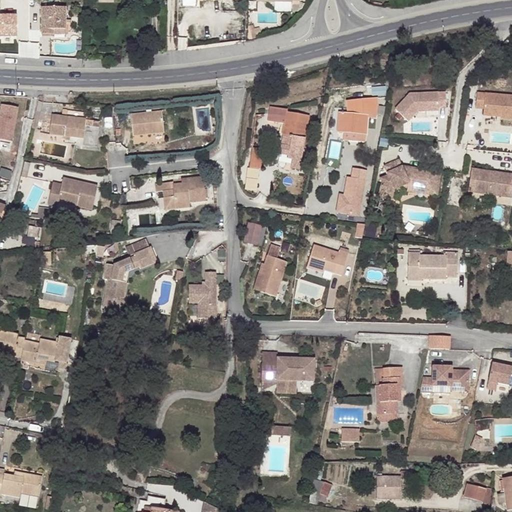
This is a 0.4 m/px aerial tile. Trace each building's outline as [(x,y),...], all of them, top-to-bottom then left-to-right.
[(10,0),(0,0),(1,10),(12,9),(10,0)] [(292,3),(276,2),(276,11),(292,11),(292,6),(292,3)] [(66,8),(41,8),(41,35),(47,35),(47,29),(65,30),(65,24),(71,24),(71,21),(65,21),(66,8)] [(0,15),(0,37),(17,37),(17,15),(0,15)] [(40,57),(40,42),(21,42),(21,57),(40,57)] [(386,85),(361,86),(362,98),(387,97),(386,85)] [(511,94),(472,93),(472,108),(480,109),(480,115),(498,116),(497,118),(511,118),(511,94)] [(394,113),(407,124),(416,114),(437,112),(437,109),(444,109),(443,94),(407,97),(394,113)] [(362,99),(347,100),(348,112),(339,112),(337,132),(344,132),(366,134),(368,114),(376,115),(377,104),(377,97),(362,99)] [(0,105),(0,140),(15,142),(17,106),(0,105)] [(288,108),(269,105),(267,118),(285,121),(282,135),(285,135),(305,139),(309,115),(287,111),(288,108)] [(131,115),(134,136),(164,133),(161,112),(131,115)] [(50,134),(66,136),(72,136),(83,138),(86,120),(53,115),(50,134)] [(366,141),(366,134),(344,132),(344,140),(366,141)] [(293,159),(301,160),(305,139),(285,135),(284,145),(280,145),(279,153),(288,154),(288,158),(293,159)] [(251,149),(249,168),(260,169),(262,150),(251,149)] [(301,160),(293,159),(292,167),(300,168),(301,160)] [(391,164),(381,169),(385,178),(378,181),(379,185),(376,202),(398,206),(399,198),(392,191),(399,188),(405,188),(405,196),(435,199),(437,181),(428,180),(429,171),(405,168),(405,174),(400,172),(398,168),(393,167),(392,167),(392,166),(391,164)] [(0,177),(9,180),(12,168),(0,165),(0,177)] [(511,173),(511,171),(468,167),(466,190),(510,194),(511,173)] [(326,168),(324,181),(331,182),(332,171),(333,169),(326,168)] [(365,170),(352,168),(351,178),(346,177),(343,196),(339,195),(336,212),(358,215),(365,170)] [(437,171),(429,171),(428,180),(437,181),(437,171)] [(63,178),(61,184),(57,202),(92,210),(97,187),(63,178)] [(173,184),(155,186),(156,194),(163,194),(164,199),(174,198),(176,210),(190,208),(190,203),(206,201),(202,178),(187,180),(187,184),(181,185),(173,186),(173,184)] [(56,207),(57,202),(61,184),(52,182),(47,204),(56,207)] [(399,188),(392,191),(399,198),(405,196),(405,188),(399,188)] [(510,194),(466,190),(465,197),(509,202),(510,194)] [(174,198),(164,199),(166,211),(176,210),(174,198)] [(258,244),(262,227),(249,224),(244,241),(258,244)] [(39,238),(40,228),(28,226),(26,237),(39,238)] [(266,227),(262,227),(258,244),(262,245),(266,227)] [(107,277),(103,295),(124,300),(129,279),(123,279),(124,271),(131,269),(140,265),(140,266),(157,259),(151,245),(134,252),(135,254),(114,263),(107,262),(103,276),(107,277)] [(260,273),(255,289),(277,297),(288,262),(278,259),(281,248),(271,245),(265,264),(263,274),(260,273)] [(307,268),(315,270),(316,267),(332,272),(343,275),(349,253),(340,250),(339,252),(314,245),(307,268)] [(442,256),(420,256),(418,256),(418,254),(407,254),(407,275),(420,275),(420,280),(444,280),(445,277),(456,277),(457,253),(442,253),(442,256)] [(332,272),(316,267),(315,270),(314,274),(331,279),(332,272)] [(216,272),(206,272),(206,281),(206,285),(202,285),(189,285),(189,303),(198,302),(199,318),(216,317),(216,272)] [(123,311),(124,300),(103,295),(101,305),(123,311)] [(0,350),(14,354),(14,356),(20,358),(24,340),(24,338),(17,336),(18,334),(0,329),(0,350)] [(450,337),(429,335),(429,348),(449,348),(450,337)] [(37,358),(46,360),(55,361),(55,360),(66,362),(70,340),(59,337),(59,342),(40,338),(39,343),(24,340),(20,358),(20,360),(35,363),(37,358)] [(14,354),(0,350),(0,356),(13,359),(14,356),(14,354)] [(262,356),(261,364),(276,364),(277,357),(277,352),(262,351),(262,356)] [(277,357),(276,364),(261,364),(260,381),(275,381),(276,379),(313,381),(314,359),(277,357)] [(511,370),(511,366),(492,363),(487,388),(496,390),(498,383),(509,385),(511,370)] [(443,366),(432,366),(432,377),(431,385),(449,385),(467,386),(468,370),(451,370),(443,369),(443,366)] [(403,368),(383,369),(383,379),(400,378),(403,378),(403,368)] [(383,379),(383,369),(373,369),(376,403),(379,402),(379,386),(382,386),(382,379),(383,379)] [(432,377),(423,377),(420,391),(431,392),(431,385),(432,377)] [(398,415),(397,401),(396,394),(401,393),(401,386),(400,378),(383,379),(382,379),(382,386),(379,386),(379,402),(376,403),(376,415),(398,415)] [(398,422),(398,415),(376,415),(377,423),(398,422)] [(275,436),(291,436),(291,427),(276,426),(275,436)] [(341,430),(340,442),(358,443),(358,430),(341,430)] [(476,435),(471,447),(478,450),(484,439),(476,435)] [(42,477),(25,474),(24,478),(14,476),(5,475),(6,470),(0,469),(0,495),(0,494),(20,497),(21,493),(39,497),(42,477)] [(402,476),(377,475),(377,497),(402,497),(402,476)] [(511,477),(502,479),(506,510),(511,509),(511,477)] [(324,483),(320,494),(328,497),(332,486),(324,483)] [(491,498),(491,490),(465,489),(464,501),(483,503),(483,497),(491,498)] [(141,500),(137,511),(149,511),(150,508),(165,510),(166,500),(149,496),(149,501),(141,500)] [(217,511),(218,511),(205,503),(203,511),(217,511)]
